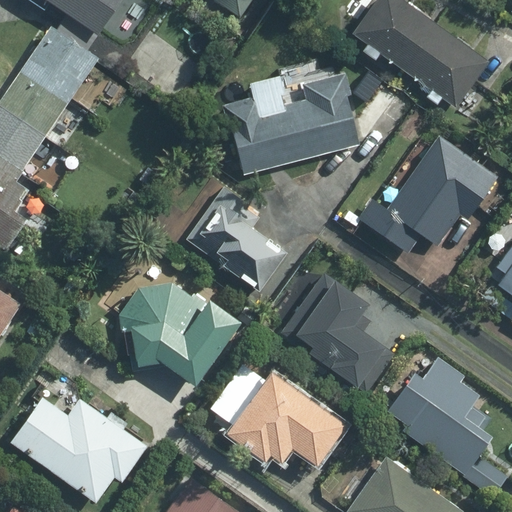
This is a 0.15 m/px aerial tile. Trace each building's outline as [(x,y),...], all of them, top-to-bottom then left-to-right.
[(40,0),(64,15),(94,35),(96,31),(93,28),(111,0),(40,0)] [(210,0),(233,15),(243,0),(210,0)] [(374,52),(403,73),(434,27),(394,0),(372,0),(348,35),(361,45),(358,50),(370,58),(374,52)] [(43,26),(17,65),(65,96),(91,57),(83,52),(94,35),(64,15),(53,32),(43,26)] [(483,62),(434,27),(403,73),(429,91),(424,97),(433,103),(438,96),(452,105),(483,62)] [(0,106),(41,133),(65,96),(17,65),(0,91),(0,106)] [(240,172),(355,141),(337,74),(299,84),(303,98),(279,104),(277,94),(280,93),(275,75),(245,82),(249,97),(222,105),(240,172)] [(0,106),(0,161),(16,172),(41,133),(0,106)] [(492,177),(434,138),(385,209),(368,199),(355,217),(405,251),(417,234),(434,245),(456,213),(464,218),(492,177)] [(8,183),(16,172),(0,161),(0,247),(18,220),(6,212),(20,191),(8,183)] [(281,250),(246,227),(252,218),(241,210),(244,204),(218,186),(181,240),(255,290),(281,250)] [(511,216),(504,228),(511,234),(482,276),(499,287),(484,308),(511,327),(511,216)] [(303,353),(350,386),(377,349),(346,325),(362,303),(321,274),(279,332),(305,351),(303,353)] [(189,385),(233,323),(191,294),(188,298),(168,284),(135,289),(116,315),(119,329),(124,328),(130,369),(160,364),(189,385)] [(0,325),(13,305),(0,296),(0,325)] [(403,426),(399,431),(489,495),(503,475),(473,454),(485,438),(473,429),(481,417),(465,407),(473,397),(454,383),(458,376),(432,358),(416,381),(409,376),(383,412),(403,426)] [(264,374),(220,436),(257,461),(262,453),(275,462),(285,448),(310,465),(337,427),(264,374)] [(140,447),(74,402),(63,418),(37,399),(6,443),(92,502),(110,476),(117,481),(140,447)] [(368,426),(357,443),(369,452),(381,436),(368,426)] [(457,511),(383,459),(345,511),(457,511)] [(232,511),(187,479),(186,481),(176,475),(158,500),(168,507),(164,511),(232,511)] [(25,490),(14,483),(6,493),(17,501),(25,490)]
